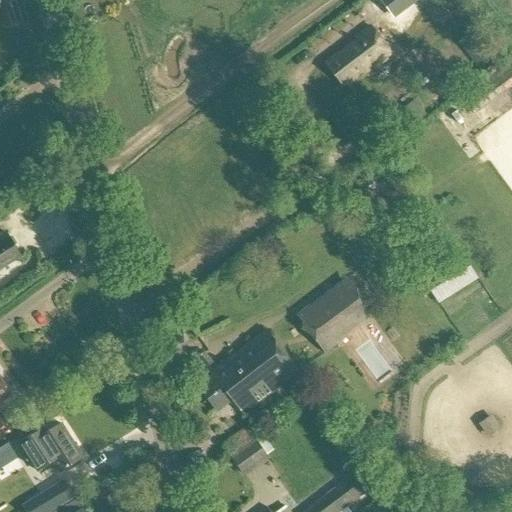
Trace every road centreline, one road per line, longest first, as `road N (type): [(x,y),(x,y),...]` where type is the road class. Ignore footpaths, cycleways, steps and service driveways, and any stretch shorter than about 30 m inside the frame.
road 1 (unclassified): [(180,511),(46,0)]
road 2 (track): [(348,0),(96,187)]
